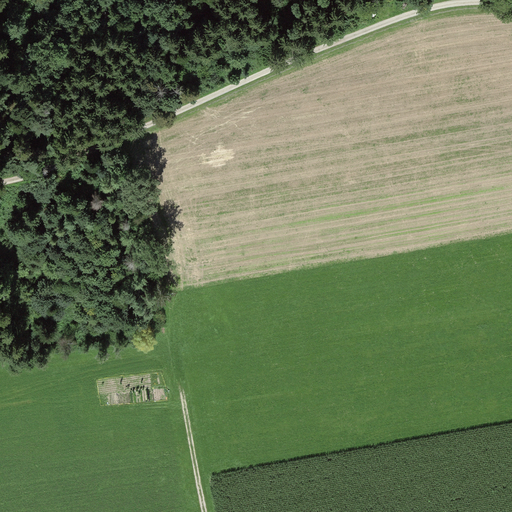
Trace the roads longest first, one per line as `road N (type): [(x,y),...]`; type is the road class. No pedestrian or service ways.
road 1 (track): [(511,0),(440,3),(383,23),(30,177),(0,182)]
road 2 (track): [(205,511),(183,384)]
